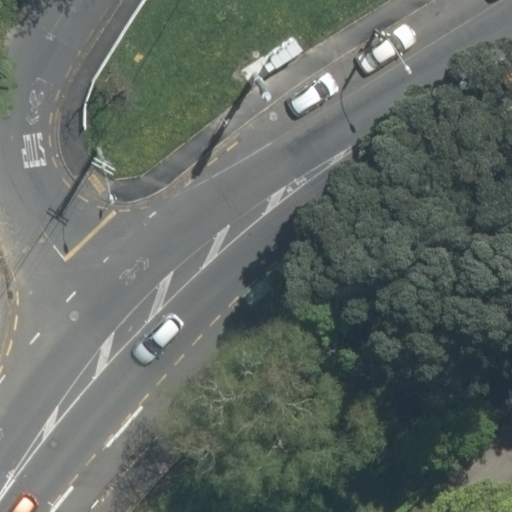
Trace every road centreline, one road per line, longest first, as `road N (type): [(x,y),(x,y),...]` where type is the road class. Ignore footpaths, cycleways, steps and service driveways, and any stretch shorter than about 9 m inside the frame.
road 1 (secondary): [(511,51),(322,167),(144,322)]
road 2 (residential): [(64,0),(45,27),(15,134),(33,198),(67,250),(144,322)]
road 3 (secondary): [(144,322),(0,488)]
